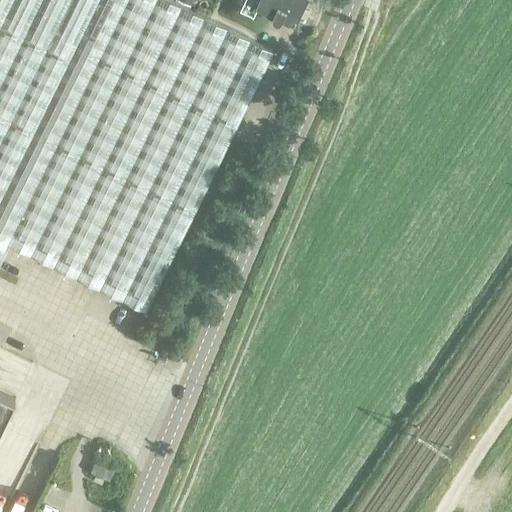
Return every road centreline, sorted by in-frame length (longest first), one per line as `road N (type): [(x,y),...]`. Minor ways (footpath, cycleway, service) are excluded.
road 1 (unclassified): [(137,511),(353,0)]
road 2 (unclassified): [(444,511),(511,406)]
